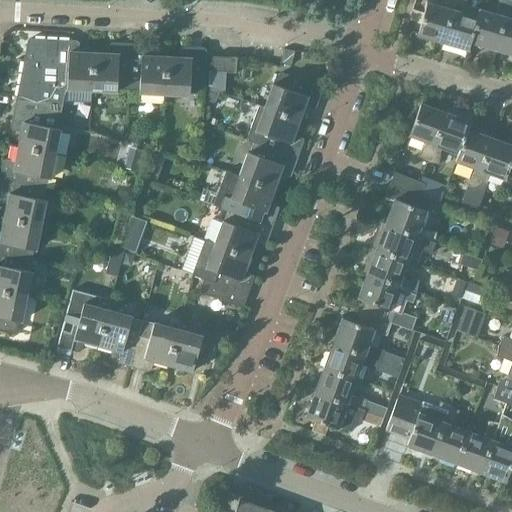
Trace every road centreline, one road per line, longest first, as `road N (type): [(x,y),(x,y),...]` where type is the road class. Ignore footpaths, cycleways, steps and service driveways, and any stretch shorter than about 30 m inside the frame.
road 1 (residential): [(212,449),(310,207),(361,49)]
road 2 (residential): [(193,440),(69,392),(0,376)]
road 3 (residential): [(187,18),(0,8)]
road 4 (residential): [(361,49),(351,36),(307,30),(292,37),(187,18)]
road 5 (residential): [(376,511),(212,449)]
road 6 (residential): [(511,94),(361,49)]
